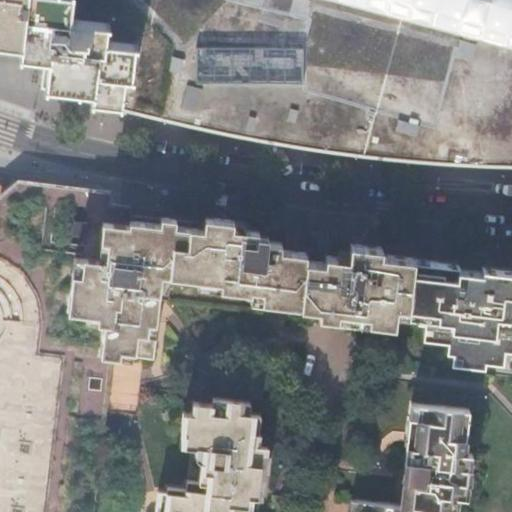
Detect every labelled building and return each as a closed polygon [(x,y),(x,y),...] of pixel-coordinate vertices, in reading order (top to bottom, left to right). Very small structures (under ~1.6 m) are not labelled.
[(192,63),(122,0),(0,0),(0,53),(44,58),(41,83),(88,89),(87,94),(87,99),(181,123),(192,63)] [(511,0),(122,0),(192,63),(181,123),(252,137),(350,154),(400,161),(471,169),(511,172),(511,171),(511,30),(496,25),(504,17),(511,21),(511,20),(511,0)] [(10,183),(2,237),(6,238),(27,250),(36,258),(44,260),(39,265),(48,280),(54,291),(56,320),(54,331),(79,333),(78,348),(122,353),(122,346),(154,350),(160,295),(261,307),(262,298),(304,302),(309,255),(308,255),(309,248),(283,245),(284,239),(270,237),(270,233),(259,231),(260,226),(132,212),(133,203),(105,200),(103,218),(75,215),(77,192),(36,186),(10,183)] [(366,311),(384,250),(359,247),(358,247),(357,255),(347,254),(342,308),(366,311)] [(414,254),(384,250),(366,311),(373,311),(373,319),(399,321),(400,315),(407,315),(414,254)] [(511,511),(511,265),(414,254),(407,315),(412,315),(411,322),(424,324),(423,332),(431,332),(429,343),(454,346),(453,357),(459,358),(459,363),(493,366),(494,356),(511,358),(511,355),(511,354),(511,511),(453,511),(454,510),(461,511),(463,497),(470,498),(475,468),(467,467),(474,423),(466,421),(468,407),(418,399),(411,443),(413,443),(405,502),(363,496),(361,511),(353,511),(352,511),(511,511)] [(228,511),(230,504),(232,504),(233,494),(253,496),(254,486),(263,486),(265,464),(257,464),(262,422),(256,421),(258,402),(244,401),(246,389),(216,386),(215,393),(196,391),(192,422),(186,422),(184,434),(200,436),(197,453),(199,456),(200,458),(203,459),(204,459),(202,475),(190,474),(188,483),(170,481),(169,486),(160,485),(157,506),(159,506),(158,511),(228,511)] [(71,399),(58,511),(93,511),(106,401),(81,398),(81,400),(71,399)]
